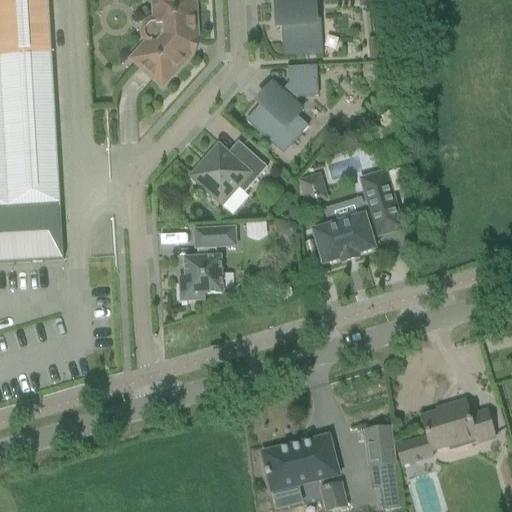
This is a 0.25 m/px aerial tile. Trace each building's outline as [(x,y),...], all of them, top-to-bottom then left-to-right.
[(0,0),(0,265),(64,262),(57,151),(48,0),(0,0)] [(131,60),(162,88),(190,56),(196,39),(193,0),(151,0),(153,20),(150,20),(145,24),(141,29),(140,35),(142,42),(144,45),(131,60)] [(283,0),(284,5),(276,5),(277,22),(281,22),(281,29),(282,47),(294,47),(295,58),(315,57),(323,56),(321,30),(316,30),(315,11),(315,3),(313,3),(312,0),(283,0)] [(368,41),(370,61),(384,59),(382,40),(368,41)] [(376,65),(377,84),(389,83),(388,64),(376,65)] [(260,107),(246,123),(275,149),(282,140),(291,148),(309,128),(297,118),(302,112),(294,105),(299,99),(318,98),(316,68),(288,69),(289,85),(281,94),(273,86),(257,104),(260,107)] [(190,179),(222,207),(238,189),(244,195),(267,169),(238,143),(227,155),(218,147),(190,179)] [(313,233),(323,267),(340,262),(342,266),(359,261),(358,257),(375,252),(372,239),(377,238),(378,239),(403,231),(386,174),(375,177),(376,179),(363,183),(367,196),(365,196),(368,206),(362,208),(360,202),(325,212),(330,228),(313,233)] [(288,219),(295,221),(299,215),(298,209),(291,207),(286,213),(288,219)] [(288,239),(294,240),(299,236),(299,229),(294,225),(289,225),(285,229),(284,235),(288,239)] [(180,281),(181,303),(204,302),(203,296),(222,295),(220,259),(216,259),(216,249),(236,248),(235,230),(195,233),(196,250),(197,250),(198,260),(184,261),(186,280),(180,281)] [(395,449),(401,469),(433,459),(432,454),(474,441),(476,446),(493,441),(485,415),(468,420),(463,405),(446,410),(447,413),(422,421),(427,439),(395,449)] [(364,433),(369,469),(395,465),(390,430),(364,433)] [(267,477),(271,495),(298,488),(339,478),(329,438),(261,455),(266,473),(265,473),(266,477),(267,477)] [(319,491),(325,511),(335,511),(347,509),(340,485),(319,491)]
